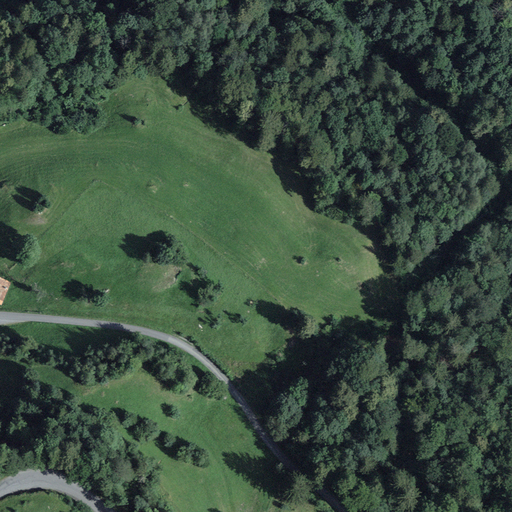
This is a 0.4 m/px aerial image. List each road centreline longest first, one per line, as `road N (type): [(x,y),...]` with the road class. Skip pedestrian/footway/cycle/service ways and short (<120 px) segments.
road 1 (unclassified): [(0,314),(173,339),(211,365),(284,458),(342,511)]
road 2 (unclassified): [(109,511),(50,478),(0,488)]
